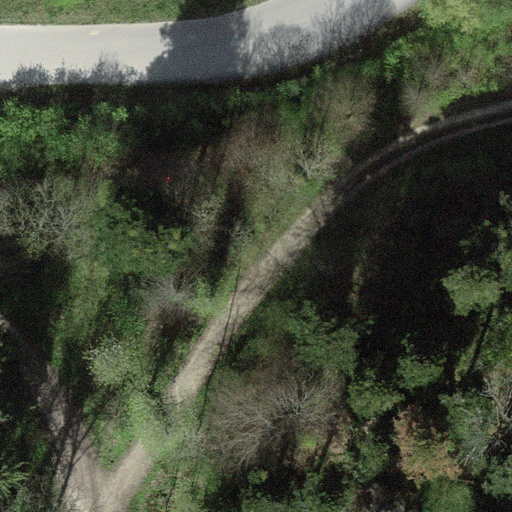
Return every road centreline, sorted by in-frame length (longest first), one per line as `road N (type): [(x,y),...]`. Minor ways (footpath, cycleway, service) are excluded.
road 1 (track): [(511,106),(426,133),(370,165),(308,216),(250,281),(93,500)]
road 2 (residential): [(343,0),(249,42),(0,59)]
road 3 (track): [(0,317),(47,371),(77,430),(93,500)]
